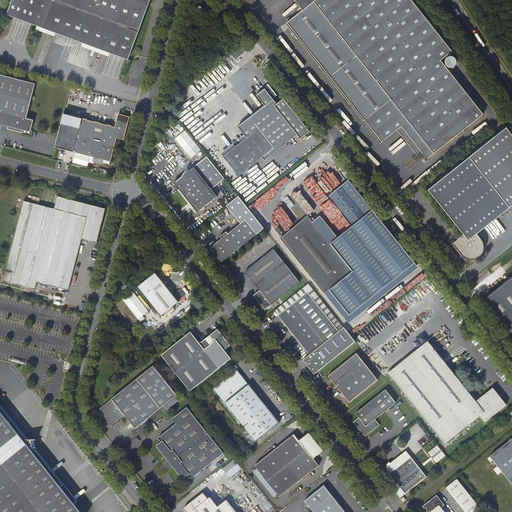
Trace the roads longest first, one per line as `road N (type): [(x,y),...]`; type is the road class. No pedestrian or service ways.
road 1 (unclassified): [(511,355),(227,0)]
road 2 (unclassified): [(125,193),(142,201),(392,511)]
road 3 (unknown): [(335,134),(261,203),(258,215),(342,321),(358,320),(436,260)]
road 4 (unclassified): [(125,193),(81,362),(76,413),(149,511)]
road 5 (unclassified): [(174,0),(125,193)]
road 6 (unknown): [(0,377),(85,475),(96,511)]
road 7 (unknown): [(149,101),(0,51)]
road 8 (unclassified): [(0,160),(125,193)]
